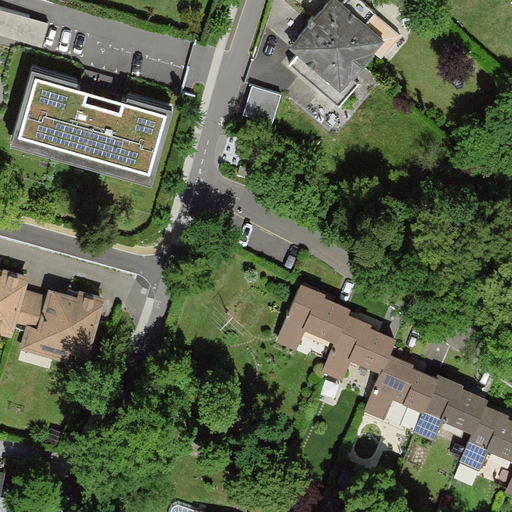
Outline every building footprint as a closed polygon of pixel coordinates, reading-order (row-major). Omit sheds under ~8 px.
[(342,3),(339,0),(330,0),(313,20),(363,63),(373,51),(384,38),(342,3)] [(384,38),(373,51),(381,58),(401,35),(360,0),(344,0),(342,3),(384,38)] [(0,30),(47,40),(53,16),(0,4),(0,30)] [(363,63),(313,20),(292,45),(299,51),(290,62),(332,98),(363,63)] [(171,114),(32,74),(11,147),(150,187),(171,114)] [(272,121),(281,93),(253,84),(244,112),(272,121)] [(0,325),(14,330),(16,322),(27,289),(29,277),(0,268),(0,325)] [(27,289),(16,322),(32,326),(26,347),(70,359),(73,345),(93,351),(108,299),(55,284),(52,295),(27,289)] [(350,308),(299,287),(278,337),(297,345),(307,323),(337,336),(345,318),(350,308)] [(395,339),(345,318),(337,336),(324,367),(343,375),(352,353),(383,367),(387,357),(395,339)] [(437,378),(387,357),(383,367),(366,407),(415,427),(437,378)] [(487,399),(437,378),(415,427),(435,436),(445,413),(475,427),(483,408),(487,399)] [(511,420),(483,408),(475,427),(455,472),(475,480),(490,444),(511,453),(511,420)] [(5,471),(0,470),(0,511),(10,511),(16,488),(1,484),(5,471)] [(205,511),(179,503),(173,506),(171,511),(205,511)]
